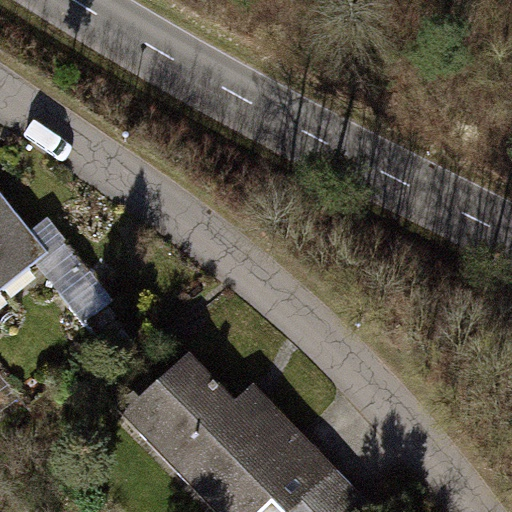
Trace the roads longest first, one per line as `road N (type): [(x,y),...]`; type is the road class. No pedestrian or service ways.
road 1 (residential): [(0,91),(122,173),(342,355),(469,511)]
road 2 (tertiary): [(511,238),(330,147),(73,0)]
